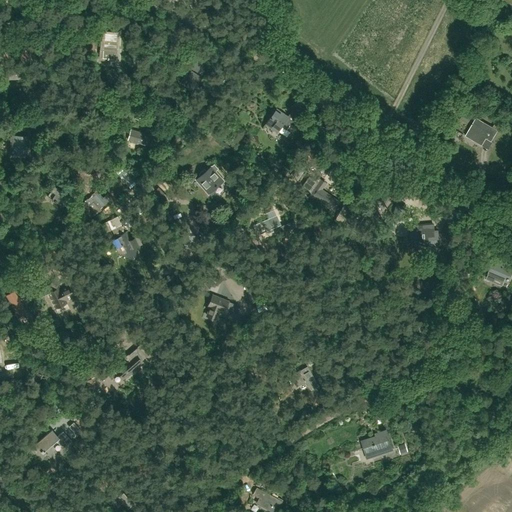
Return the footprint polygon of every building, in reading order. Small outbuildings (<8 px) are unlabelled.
[(114,53),(117,54),(118,39),(115,38),(115,32),(103,31),(103,37),(101,37),(100,50),(103,50),(102,58),(107,59),(107,60),(108,60),(108,59),(113,59),(114,53)] [(194,60),(190,67),(197,72),(202,65),(194,60)] [(204,80),(188,69),(180,82),(196,92),(204,80)] [(287,130),(300,112),(295,108),(289,117),(278,110),(267,125),(277,133),(282,127),(287,130)] [(498,131),(484,123),(481,127),(473,123),(466,136),(482,146),(486,138),(491,141),(498,131)] [(147,135),(130,130),(127,140),(131,141),(131,142),(136,144),(136,143),(150,147),(154,132),(148,130),(147,135)] [(28,142),(28,135),(11,136),(12,154),(28,154),(27,150),(29,150),(29,142),(28,142)] [(317,173),(325,179),(330,173),(321,167),(317,173)] [(211,168),(197,180),(209,195),(223,182),(211,168)] [(326,184),(321,180),(311,194),(333,210),(339,202),(322,190),(326,184)] [(62,206),(69,196),(54,187),(47,197),(62,206)] [(168,197),(159,187),(152,193),(162,203),(168,197)] [(374,203),(382,209),(390,197),(382,191),(374,203)] [(100,209),(109,199),(105,195),(102,197),(97,192),(92,196),(95,199),(83,211),(90,220),(101,211),(100,209)] [(406,210),(397,208),(394,221),(404,223),(406,210)] [(81,227),(90,220),(83,211),(74,219),(81,227)] [(283,224),(279,215),(259,223),(262,232),(271,229),(272,232),(276,230),(274,227),(283,224)] [(282,226),(284,232),(296,228),(293,222),(282,226)] [(121,224),(111,229),(114,234),(123,230),(121,224)] [(416,227),(417,241),(427,241),(427,237),(433,237),(433,230),(421,230),(421,226),(416,227)] [(127,232),(122,234),(116,238),(126,259),(138,253),(127,232)] [(493,263),(489,274),(508,282),(511,271),(511,270),(503,267),(504,264),(493,259),(491,262),(493,263)] [(70,288),(62,292),(57,283),(53,285),(53,286),(45,290),(48,297),(50,296),(58,311),(69,306),(67,303),(76,299),(70,288)] [(26,312),(13,292),(7,296),(19,316),(26,312)] [(209,306),(206,315),(214,319),(218,310),(230,314),(234,304),(212,295),(207,306),(209,306)] [(126,358),(128,359),(115,370),(123,380),(143,363),(141,361),(145,357),(138,348),(126,358)] [(320,350),(305,359),(309,366),(324,357),(320,350)] [(307,367),(291,377),(297,387),(305,381),(304,380),(311,375),(307,367)] [(73,422),(62,432),(56,437),(50,431),(36,443),(44,452),(57,440),(64,447),(82,432),(73,422)] [(371,457),(392,450),(386,433),(361,441),(363,448),(367,447),(371,457)] [(189,450),(194,448),(187,436),(184,437),(186,441),(184,442),(183,441),(177,444),(178,446),(173,448),(178,459),(187,454),(187,455),(191,453),(189,450)] [(360,446),(353,448),(355,457),(363,455),(360,446)] [(260,506),(271,511),(275,511),(282,501),(261,490),(257,496),(263,500),(260,506)] [(123,503),(128,508),(133,504),(122,491),(111,500),(117,507),(123,503)]
